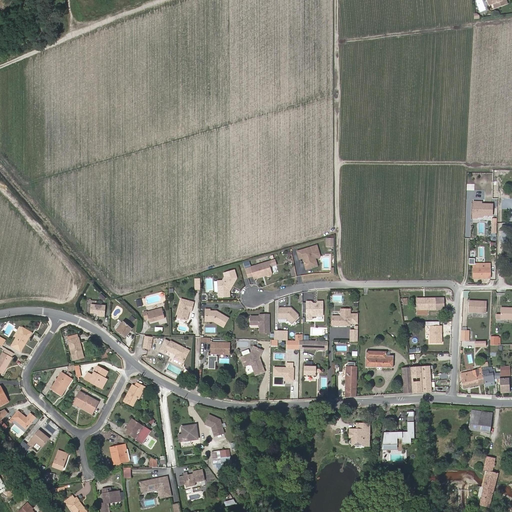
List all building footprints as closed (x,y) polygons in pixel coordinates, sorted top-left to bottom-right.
[(492,0),(494,4),(497,8),(507,4),(504,0),(492,0)] [(493,218),(493,202),(472,202),(472,217),(493,218)] [(334,238),(326,237),(325,247),(333,247),(334,238)] [(306,269),(313,267),(310,257),(319,254),(316,245),(297,251),(298,256),(302,255),(302,258),(306,269)] [(319,254),(310,257),(313,267),(317,266),(315,258),(320,256),(319,254)] [(270,261),(251,267),(254,278),(259,277),(259,275),(265,273),(266,275),(268,276),(270,275),(271,273),(269,266),(271,266),(270,261)] [(490,278),(490,263),(473,263),(474,278),(490,278)] [(222,280),(222,284),(218,284),(218,296),(229,296),(229,291),(236,278),(234,270),(224,273),(225,276),(223,280),(222,280)] [(423,298),(417,298),(417,309),(436,309),(436,298),(427,298),(427,299),(423,300),(423,298)] [(177,318),(186,320),(189,318),(190,314),(189,313),(190,308),(192,309),(193,309),(195,302),(182,299),(177,318)] [(486,313),(487,302),(469,301),(469,312),(486,313)] [(104,314),(105,303),(90,302),(90,310),(96,311),(96,313),(104,314)] [(310,302),(306,302),(306,320),(312,320),(312,316),(313,315),(315,315),(317,316),(322,316),(322,303),(317,303),(315,305),(314,305),(310,302)] [(146,312),(145,311),(142,312),(143,319),(147,318),(148,322),(165,318),(162,308),(146,312)] [(298,315),(291,308),(278,308),(278,319),(286,319),(292,324),(298,318),(298,315)] [(496,315),(496,319),(511,319),(511,308),(501,308),(501,315),(496,315)] [(210,311),(210,309),(206,309),(205,320),(214,321),(223,327),(228,318),(216,311),(210,311)] [(340,309),(340,316),(332,316),(331,326),(350,325),(350,309),(340,309)] [(269,315),(262,315),(262,317),(259,317),(259,316),(250,316),(250,324),(258,324),(259,326),(259,333),(269,333),(269,315)] [(131,327),(122,320),(115,328),(123,336),(131,327)] [(442,326),(431,326),(431,343),(442,343),(442,336),(441,335),(441,334),(442,333),(442,326)] [(12,346),(21,351),(32,333),(23,328),(12,346)] [(461,331),(461,341),(469,341),(469,331),(461,331)] [(67,336),(73,360),(84,357),(79,337),(75,338),(74,335),(67,336)] [(152,349),(153,337),(145,336),(144,349),(152,349)] [(167,350),(175,354),(176,353),(177,353),(177,355),(175,358),(183,362),(189,350),(171,341),(171,342),(165,340),(160,350),(165,353),(167,350)] [(288,349),(299,349),(299,341),(288,340),(288,349)] [(304,349),(324,350),(325,341),(304,341),(304,349)] [(229,354),(230,343),(211,343),(211,354),(213,354),(214,353),(229,354)] [(250,353),(241,357),(244,366),(250,363),(252,364),(256,375),(265,372),(261,361),(260,360),(258,361),(258,359),(263,350),(254,346),(250,353)] [(107,358),(111,357),(107,353),(111,349),(109,347),(103,354),(107,358)] [(14,353),(7,349),(4,353),(9,356),(11,357),(14,353)] [(390,356),(386,356),(386,352),(366,351),(366,367),(393,368),(393,356),(390,356)] [(0,358),(0,370),(2,371),(5,367),(6,368),(12,358),(11,357),(9,356),(4,353),(3,353),(0,358)] [(208,368),(216,369),(217,356),(209,356),(208,368)] [(104,377),(104,375),(106,376),(108,372),(98,366),(93,375),(88,373),(85,378),(101,387),(106,378),(105,378),(105,377),(104,377)] [(316,369),(316,366),(304,366),(304,377),(316,377),(316,373),(323,373),(323,369),(316,369)] [(422,392),(422,390),(432,390),(430,366),(410,368),(412,393),(422,392)] [(293,380),(293,368),(288,368),(274,367),(274,377),(284,377),(283,380),(293,380)] [(345,398),(356,397),(357,367),(346,367),(345,398)] [(404,394),(412,393),(410,368),(402,368),(404,394)] [(482,370),(482,368),(479,368),(479,370),(460,373),(463,388),(484,384),(482,370)] [(484,384),(494,382),(493,377),(495,377),(496,378),(497,378),(500,378),(500,373),(500,371),(495,372),(494,370),(492,370),(491,368),(482,370),(484,384)] [(62,395),(67,388),(64,387),(70,378),(66,375),(62,372),(51,389),(62,395)] [(70,378),(64,387),(67,388),(72,379),(70,378)] [(497,378),(498,382),(500,382),(501,393),(510,392),(509,378),(500,379),(500,378),(497,378)] [(137,382),(135,386),(131,394),(128,393),(124,401),(134,406),(138,398),(139,399),(146,387),(137,382)] [(81,392),(76,399),(84,404),(82,407),(93,413),(99,402),(81,392)] [(469,429),(490,432),(492,413),(472,410),(469,429)] [(16,414),(12,411),(6,418),(12,422),(15,419),(26,428),(36,417),(31,413),(27,418),(19,411),(16,414)] [(214,435),(224,432),(219,418),(209,414),(205,423),(212,426),(214,435)] [(130,422),(132,423),(128,429),(132,432),(130,435),(135,439),(138,434),(140,435),(137,440),(142,443),(150,430),(145,427),(143,430),(141,429),(144,426),(132,419),(130,422)] [(384,432),(382,445),(397,445),(397,438),(402,438),(402,444),(410,444),(410,439),(414,439),(414,422),(407,422),(407,432),(400,432),(398,432),(384,432)] [(356,430),(350,429),(350,434),(352,434),(352,438),(352,440),(352,441),(363,444),(363,446),(369,446),(369,424),(358,424),(358,430),(356,430)] [(183,434),(179,434),(180,441),(196,439),(198,436),(196,425),(182,426),(183,434)] [(39,430),(28,444),(32,447),(37,441),(43,446),(49,438),(39,430)] [(151,448),(156,441),(152,438),(147,446),(151,448)] [(126,462),(124,450),(127,449),(126,444),(112,447),(116,464),(126,462)] [(220,452),(220,451),(213,452),(213,458),(230,456),(229,450),(220,452)] [(63,470),(64,466),(62,465),(65,455),(58,452),(53,466),(63,470)] [(495,488),(497,482),(499,473),(492,472),(494,466),(495,467),(496,462),(494,462),(495,458),(487,456),(484,470),(488,471),(486,476),(484,487),(485,487),(480,505),(489,507),(495,488)] [(194,474),(192,475),(191,473),(188,474),(187,471),(183,472),(184,475),(179,476),(181,484),(186,483),(186,486),(196,484),(195,481),(206,479),(203,468),(193,470),(193,473),(194,474)] [(167,476),(139,481),(141,491),(158,487),(160,497),(171,495),(167,476)] [(120,491),(112,492),(109,493),(109,488),(103,489),(105,503),(101,504),(102,511),(109,511),(109,503),(121,501),(120,491)] [(73,496),(66,501),(74,511),(86,511),(87,511),(77,498),(75,499),(73,496)] [(234,499),(224,502),(225,507),(235,504),(234,499)] [(34,511),(32,509),(33,508),(29,503),(18,511),(34,511)]
